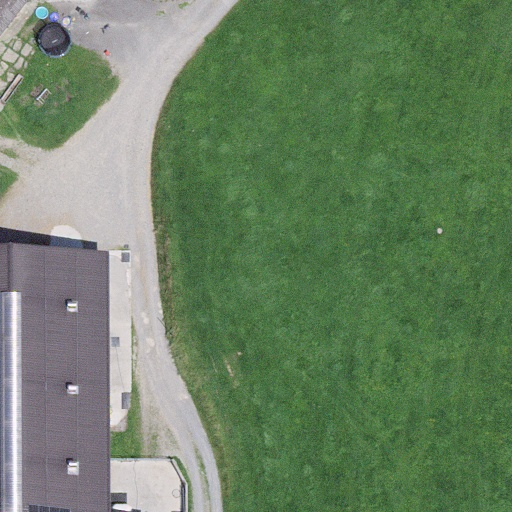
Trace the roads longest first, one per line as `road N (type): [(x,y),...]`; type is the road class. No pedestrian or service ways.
road 1 (track): [(222,0),(176,49),(135,129),(134,216),(164,389),(205,475),(205,511)]
road 2 (track): [(134,216),(0,156)]
